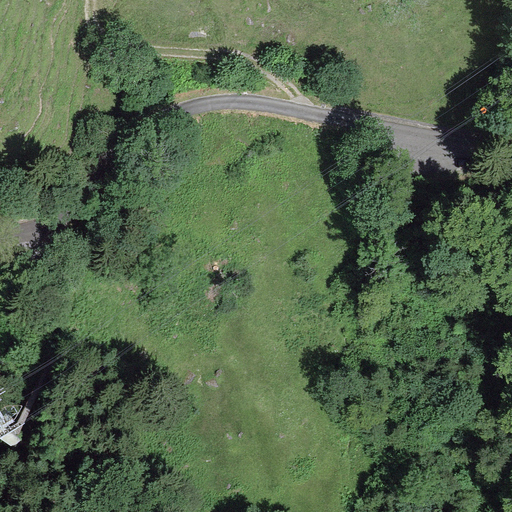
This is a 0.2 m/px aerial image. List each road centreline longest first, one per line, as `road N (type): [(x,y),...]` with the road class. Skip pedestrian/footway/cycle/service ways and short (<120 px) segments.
road 1 (residential): [(511,156),(302,112),(212,106),(177,116),(131,146),(27,237),(0,235)]
road 2 (track): [(302,112),(289,77),(256,60),(108,40),(88,17),(88,0)]
